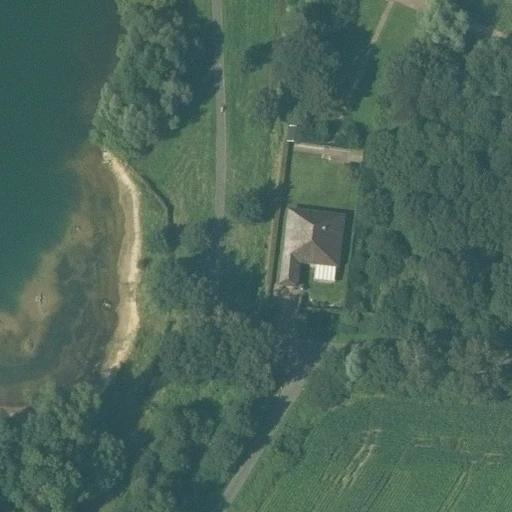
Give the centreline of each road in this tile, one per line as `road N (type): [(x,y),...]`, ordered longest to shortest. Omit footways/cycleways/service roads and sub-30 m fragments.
road 1 (residential): [(511,364),(315,349)]
road 2 (unclassified): [(218,511),(315,349)]
